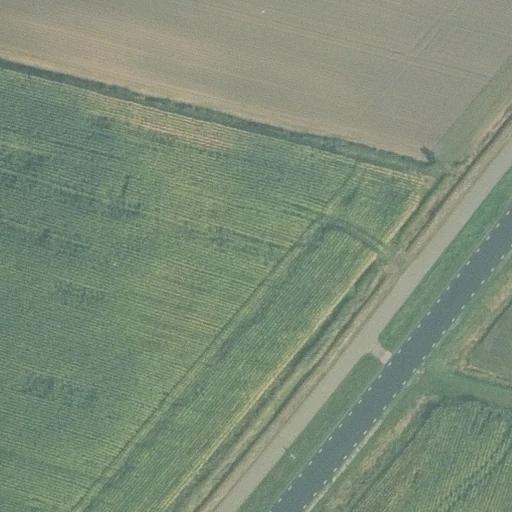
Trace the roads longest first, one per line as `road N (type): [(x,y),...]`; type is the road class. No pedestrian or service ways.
road 1 (unclassified): [(223,511),(511,149)]
road 2 (secondary): [(283,511),(511,226)]
